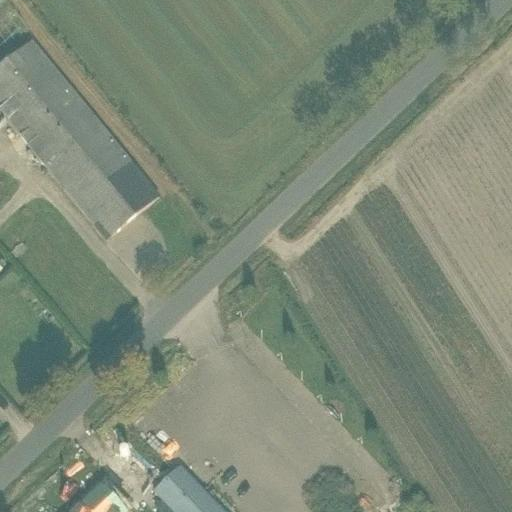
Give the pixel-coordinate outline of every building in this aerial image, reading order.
[(0,73),(0,117),(94,229),(107,244),(159,200),(31,48),(0,73)] [(275,429),(268,436),(295,465),(303,458),(275,429)] [(126,475),(119,480),(127,491),(153,471),(123,430),(96,450),(112,471),(119,465),(126,475)] [(154,494),(168,508),(171,511),(220,511),(180,469),(154,494)] [(78,511),(124,511),(116,503),(102,488),(78,511)]
